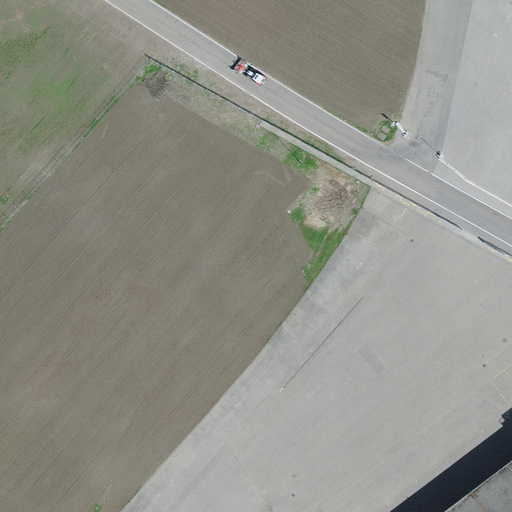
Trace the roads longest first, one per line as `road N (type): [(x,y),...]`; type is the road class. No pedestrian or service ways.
road 1 (unclassified): [(511,235),(126,0)]
road 2 (unknown): [(446,0),(415,182)]
